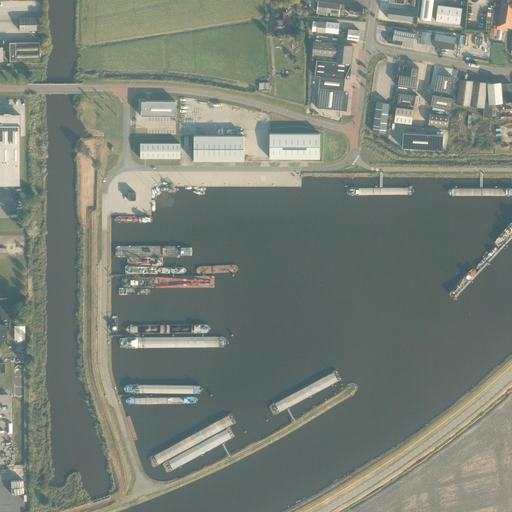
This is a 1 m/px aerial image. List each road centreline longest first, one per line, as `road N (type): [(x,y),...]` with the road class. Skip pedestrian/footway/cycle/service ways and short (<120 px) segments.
road 1 (unclassified): [(145,494),(104,356),(106,185),(125,168)]
road 2 (unclassified): [(125,88),(222,96),(356,133)]
road 3 (tertiary): [(511,374),(426,445),(323,511)]
road 4 (unclassified): [(125,168),(328,169),(353,157)]
road 5 (track): [(351,389),(167,486)]
road 6 (unclassified): [(353,157),(380,170),(511,171)]
